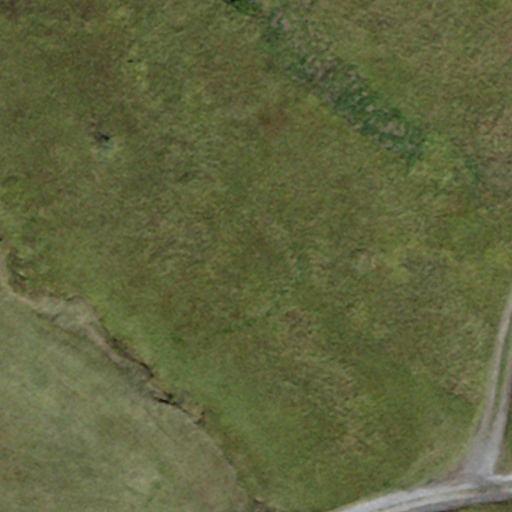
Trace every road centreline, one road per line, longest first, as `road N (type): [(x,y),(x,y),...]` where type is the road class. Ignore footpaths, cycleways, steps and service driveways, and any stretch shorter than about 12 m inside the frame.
road 1 (track): [(473,492),(511,334)]
road 2 (track): [(511,486),(380,511)]
